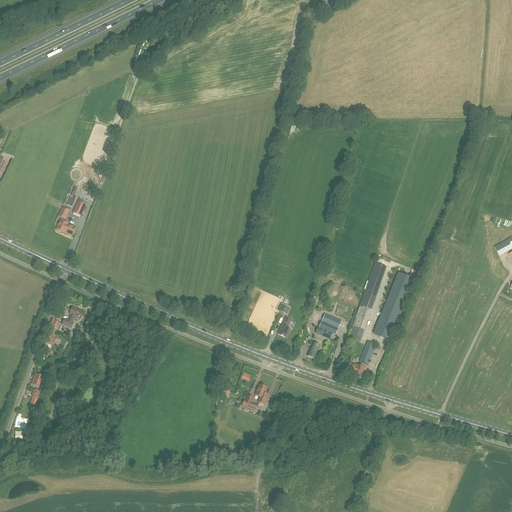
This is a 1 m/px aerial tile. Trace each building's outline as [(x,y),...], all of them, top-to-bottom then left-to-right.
[(67,206),(72,208),(77,196),(72,194),(67,206)] [(81,217),(86,205),(78,201),(73,213),(81,217)] [(68,211),(63,208),(59,217),(62,218),(57,230),(58,230),(58,231),(60,232),(61,232),(64,233),(65,231),(66,232),(66,233),(68,234),(69,233),(72,235),(75,228),(68,225),(68,224),(63,222),(64,219),(65,219),(68,211)] [(511,249),(511,247),(508,240),(494,248),(499,256),(511,249)] [(375,264),(348,339),(360,343),(386,268),(375,264)] [(398,274),(373,334),(390,341),(415,281),(398,274)] [(282,304),(279,311),(287,315),(290,308),(282,304)] [(83,312),(73,307),(70,315),(71,315),(68,321),(65,320),(63,325),(71,329),(74,324),(73,323),(75,317),(80,319),(83,312)] [(316,334),(330,340),(332,334),(336,335),(338,329),(342,322),(325,315),(319,328),(318,328),(316,334)] [(42,356),(41,359),(45,361),(46,357),(47,358),(48,353),(51,345),(51,343),(55,344),(56,340),(53,339),(59,323),(54,321),(54,320),(52,319),(51,319),(48,328),(50,328),(44,343),(46,344),(45,346),(44,350),(43,352),(42,356)] [(286,338),(290,330),(288,329),(291,322),(285,319),(282,326),(278,335),(286,338)] [(367,365),(375,345),(368,342),(360,362),(367,365)] [(313,343),(311,349),(307,356),(314,360),(320,347),(313,343)] [(346,367),(344,372),(348,374),(349,372),(353,374),(352,375),(362,379),(366,369),(356,365),(355,367),(349,365),(348,368),(346,367)] [(35,374),(32,384),(41,388),(45,378),(35,374)] [(264,394),(267,388),(260,385),(258,388),(255,395),(260,397),(258,402),(264,405),(268,395),(264,394)] [(33,397),(30,404),(36,406),(39,400),(37,399),(39,392),(34,390),(32,397),(33,397)] [(252,403),(254,398),(247,396),(245,401),(245,400),(242,406),(256,411),(258,406),(252,403)]
